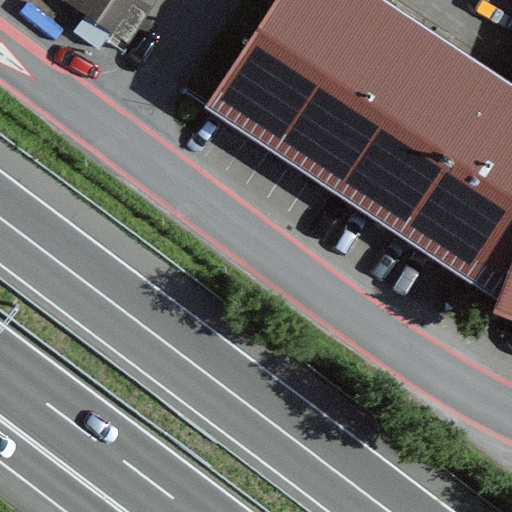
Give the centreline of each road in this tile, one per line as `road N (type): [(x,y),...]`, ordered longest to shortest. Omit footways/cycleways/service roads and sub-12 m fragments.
road 1 (unclassified): [(0,49),(363,324),(511,413)]
road 2 (motorway): [(392,511),(0,216)]
road 3 (motorway): [(0,369),(188,511)]
road 4 (motorway): [(0,380),(135,511)]
